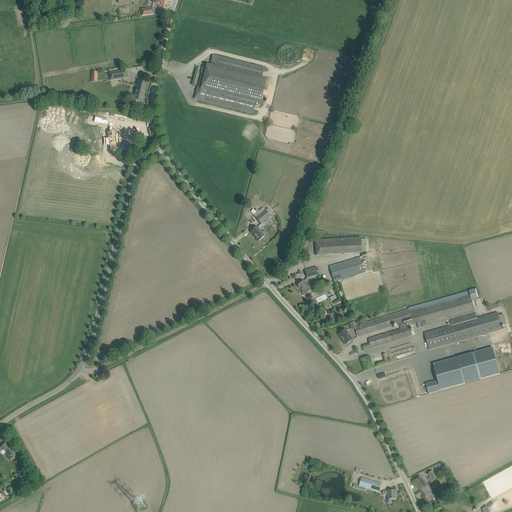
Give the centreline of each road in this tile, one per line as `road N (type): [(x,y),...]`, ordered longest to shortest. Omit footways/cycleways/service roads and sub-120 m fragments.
road 1 (unclassified): [(0,424),(82,365),(130,181),(162,150)]
road 2 (track): [(294,267),(394,0)]
road 3 (unclassified): [(419,511),(365,392),(268,284)]
road 4 (track): [(78,370),(100,367),(266,283)]
road 5 (unclassified): [(268,284),(162,150)]
road 6 (unclassified): [(162,150),(152,100),(174,0)]
